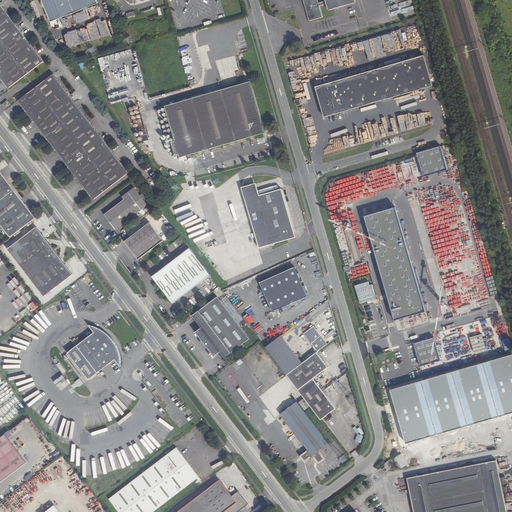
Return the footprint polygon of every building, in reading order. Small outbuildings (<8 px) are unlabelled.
[(41,0),(50,22),(98,3),(96,0),(41,0)] [(303,0),(309,21),(322,17),(317,0),(303,0)] [(356,2),(355,0),(326,0),(329,10),(356,2)] [(0,78),(8,89),(44,61),(0,5),(0,78)] [(433,86),(425,56),(317,88),(325,117),(433,86)] [(17,101),(93,200),(129,173),(53,74),(17,101)] [(165,106),(180,158),(265,133),(251,81),(165,106)] [(141,145),(146,153),(151,151),(145,142),(141,145)] [(425,177),(449,170),(442,146),(418,153),(425,177)] [(0,169),(0,222),(10,236),(35,216),(0,169)] [(242,187),(245,199),(258,196),(254,183),(242,187)] [(104,215),(116,230),(148,205),(134,187),(122,197),(124,200),(104,215)] [(245,199),(259,248),(296,237),(282,189),(258,196),(245,199)] [(395,320),(426,311),(395,207),(364,216),(395,320)] [(124,242),(138,260),(164,240),(150,222),(124,242)] [(8,249),(44,296),(73,275),(37,227),(8,249)] [(152,277),(172,304),(210,275),(189,248),(152,277)] [(260,282),(272,311),(307,296),(305,291),(306,291),(304,286),(303,286),(294,267),(260,282)] [(376,299),(372,284),(369,285),(368,281),(355,285),(360,303),(376,299)] [(220,352),(225,358),(249,339),(217,297),(192,316),(201,328),(196,332),(214,356),(220,352)] [(93,333),(77,346),(82,353),(97,373),(114,360),(113,359),(114,359),(115,360),(120,367),(121,366),(121,361),(120,357),(119,353),(118,349),(117,345),(115,342),(113,340),(112,339),(111,337),(108,334),(105,332),(102,330),(98,328),(94,326),(89,325),(94,332),(95,333),(94,334),(93,333)] [(304,334),(311,343),(321,336),(314,326),(304,334)] [(475,353),(486,350),(481,334),(470,338),(475,353)] [(301,362),(281,336),(266,347),(285,374),(301,362)] [(421,366),(441,361),(434,338),(414,344),(421,366)] [(321,420),(336,408),(313,379),(328,367),(317,352),(287,375),(321,420)] [(511,354),(390,390),(405,443),(511,412),(511,354)] [(275,371),(279,368),(275,362),(270,365),(275,371)] [(80,378),(76,382),(80,387),(84,383),(80,378)] [(320,452),(330,444),(297,401),(280,414),(307,450),(301,455),(300,456),(300,457),(304,461),(304,462),(306,461),(312,456),(313,457),(318,464),(319,464),(320,464),(325,460),(325,459),(320,452)] [(0,437),(0,482),(26,462),(5,434),(0,437)] [(109,499),(118,511),(152,511),(199,477),(177,448),(109,499)] [(401,454),(395,458),(401,468),(408,465),(401,454)] [(393,462),(391,459),(384,465),(385,467),(382,469),(384,472),(391,467),(390,465),(393,462)] [(407,477),(414,511),(506,511),(496,460),(407,477)] [(6,486),(14,480),(11,475),(3,482),(6,486)] [(236,511),(247,504),(238,492),(232,496),(220,480),(177,511),(223,511),(225,511),(224,511),(236,511)]
